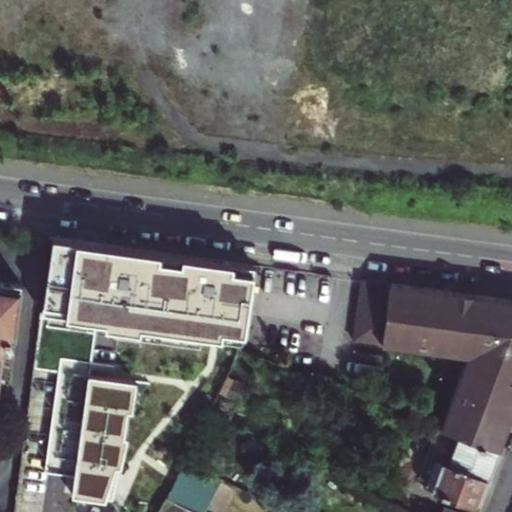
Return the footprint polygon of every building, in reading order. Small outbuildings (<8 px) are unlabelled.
[(25,64),(87,63),(86,32),(64,33),(64,27),(98,27),(98,2),(24,3),(25,64)] [(245,328),(254,265),(152,251),(52,237),(35,368),(59,371),(46,473),(75,476),(73,496),(114,501),(127,436),(123,435),(127,410),(132,410),(135,381),(88,374),(96,320),(103,321),(103,326),(138,331),(139,325),(242,340),(245,328)] [(461,435),(498,450),(511,412),(511,299),(373,281),(360,279),(355,341),(461,355),(465,351),(466,347),(474,348),(483,356),(481,364),(476,363),(469,368),(446,430),(461,435)] [(14,338),(21,283),(0,280),(0,402),(3,377),(0,376),(0,363),(3,341),(8,342),(9,338),(14,338)] [(461,435),(446,430),(439,427),(429,454),(436,458),(450,463),(461,435)] [(492,466),(498,450),(461,435),(450,463),(488,478),(492,466)] [(428,480),(436,458),(429,454),(420,477),(428,480)] [(440,493),(477,507),(483,490),(488,478),(450,463),(436,458),(428,480),(425,487),(440,493)] [(188,460),(170,495),(204,511),(222,477),(188,460)] [(202,511),(168,495),(159,511),(202,511)]
